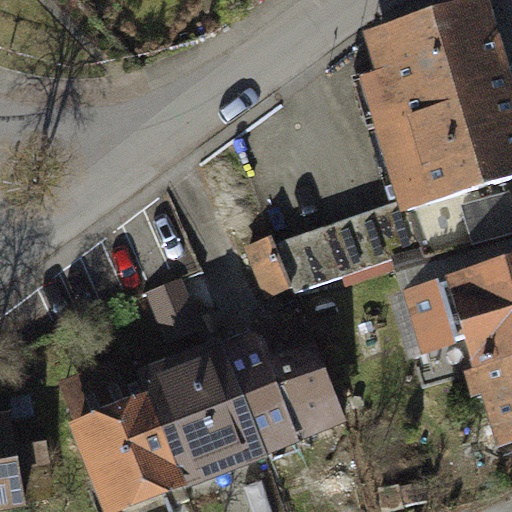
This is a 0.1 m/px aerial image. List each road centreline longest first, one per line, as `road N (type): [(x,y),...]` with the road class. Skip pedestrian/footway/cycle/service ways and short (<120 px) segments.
road 1 (residential): [(157,149),(357,0)]
road 2 (residential): [(0,259),(157,149)]
road 3 (residential): [(0,132),(52,129),(157,149)]
